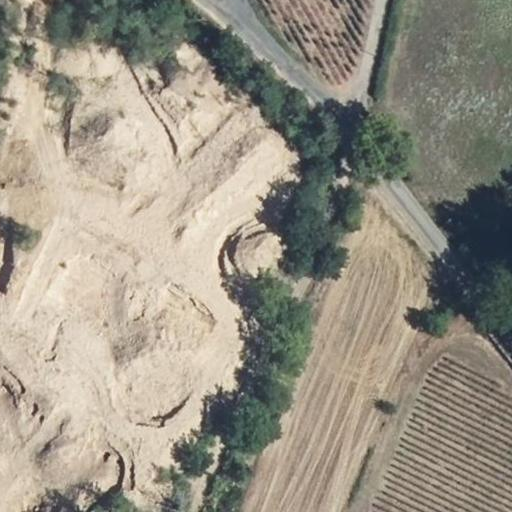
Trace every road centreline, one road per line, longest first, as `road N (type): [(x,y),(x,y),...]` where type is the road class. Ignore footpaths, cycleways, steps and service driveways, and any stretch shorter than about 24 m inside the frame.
road 1 (track): [(196,511),(276,330),(308,279),(357,134)]
road 2 (unclassified): [(257,40),(357,134),(511,348)]
